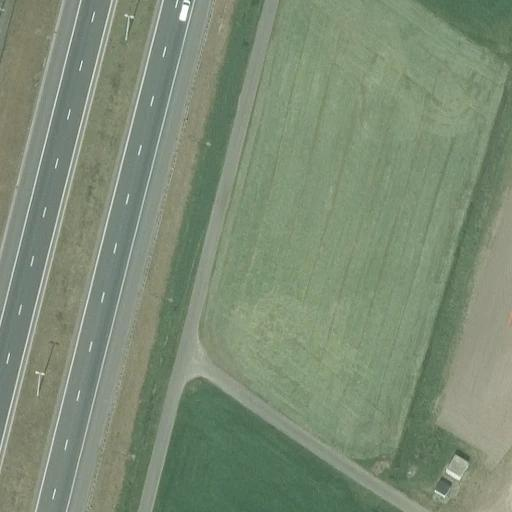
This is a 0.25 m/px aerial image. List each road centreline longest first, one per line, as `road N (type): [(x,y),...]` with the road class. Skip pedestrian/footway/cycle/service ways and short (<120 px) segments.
road 1 (unclassified): [(141,511),(268,0)]
road 2 (motorway): [(60,511),(186,0)]
road 3 (motorway): [(89,0),(0,359)]
